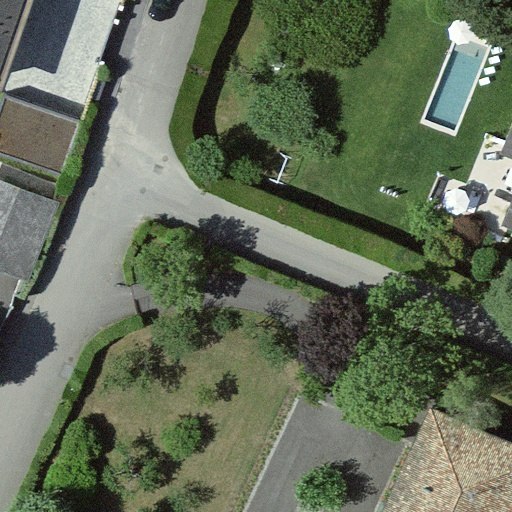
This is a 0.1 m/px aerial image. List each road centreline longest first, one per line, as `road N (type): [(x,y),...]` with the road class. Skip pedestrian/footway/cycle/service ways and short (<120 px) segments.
road 1 (unclassified): [(511,331),(121,174)]
road 2 (residential): [(121,174),(0,452)]
road 3 (residential): [(183,0),(121,174)]
